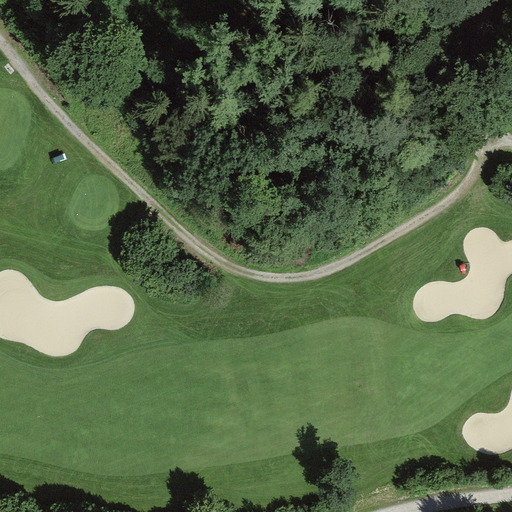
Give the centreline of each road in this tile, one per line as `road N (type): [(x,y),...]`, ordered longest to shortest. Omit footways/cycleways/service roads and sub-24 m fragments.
road 1 (track): [(0,37),(73,127),(194,239),(230,268),(277,279),(323,274),(461,192),(482,160),(484,132),(511,140)]
road 2 (track): [(484,132),(480,64),(494,0)]
